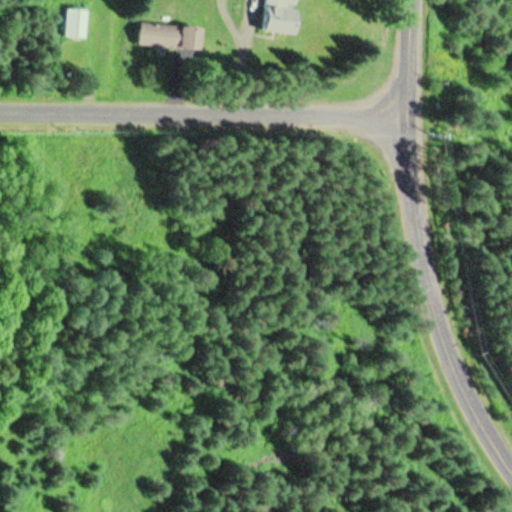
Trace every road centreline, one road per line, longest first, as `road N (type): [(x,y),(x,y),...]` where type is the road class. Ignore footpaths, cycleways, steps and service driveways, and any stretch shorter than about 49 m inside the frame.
road 1 (secondary): [(403,116),(0,111)]
road 2 (secondary): [(511,470),(446,336),(403,116)]
